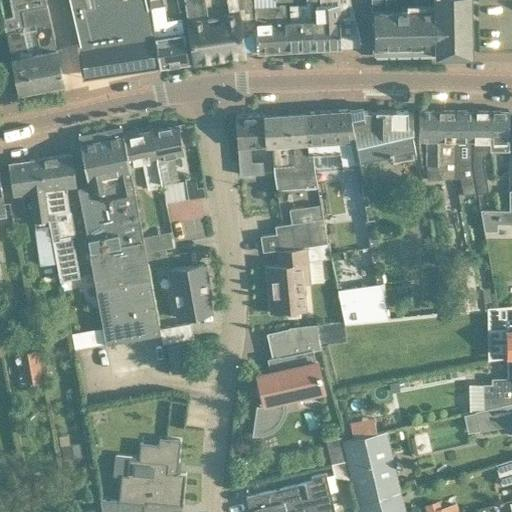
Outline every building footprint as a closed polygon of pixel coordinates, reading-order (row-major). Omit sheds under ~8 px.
[(70,0),(87,72),(122,64),(136,61),(137,70),(160,67),(153,15),(151,7),(147,7),(144,0),(70,0)] [(184,0),(194,62),(245,54),(240,19),(239,12),(238,12),(205,17),(202,0),(184,0)] [(236,0),(238,12),(239,12),(240,19),(255,16),(255,11),(254,0),(236,0)] [(255,16),(257,52),(286,51),(284,20),(285,20),(285,4),(280,4),(275,5),(275,1),(292,0),(254,0),(255,11),(255,16)] [(310,0),(311,3),(311,10),(314,49),(361,47),(357,24),(340,25),(338,0),(310,0)] [(371,0),(372,11),(373,11),(374,55),(471,53),(470,0),(371,0)] [(285,20),(284,20),(286,51),(314,49),(311,10),(311,3),(300,4),(301,19),(285,20)] [(13,30),(6,32),(7,33),(19,91),(41,87),(64,82),(51,19),(50,20),(47,5),(46,5),(21,10),(24,25),(22,28),(20,29),(20,27),(13,29),(13,30)] [(163,5),(151,7),(153,15),(160,67),(189,62),(182,18),(166,20),(163,5)] [(350,109),(305,112),(307,154),(312,153),(339,152),(342,168),(360,165),(359,160),(355,138),(350,109)] [(350,109),(355,138),(359,160),(391,153),(393,160),(416,156),(412,132),(413,132),(413,116),(407,116),(408,110),(368,110),(368,111),(363,111),(363,109),(362,109),(362,111),(351,113),(350,109)] [(437,110),(419,110),(418,140),(427,140),(426,165),(427,179),(439,178),(437,165),(437,110)] [(454,110),(437,110),(437,165),(439,178),(455,176),(455,170),(455,141),(454,141),(454,110)] [(472,110),(454,110),(454,141),(455,141),(455,170),(455,176),(461,176),(464,195),(477,193),(471,165),(472,110)] [(490,110),(472,110),(471,165),(477,193),(488,191),(484,165),(483,157),(489,150),(490,110)] [(490,110),(489,150),(509,151),(509,110),(490,110)] [(305,112),(262,114),(265,144),(271,143),(273,172),(276,188),(316,185),(312,153),(307,154),(305,112)] [(262,114),(235,116),(240,174),(263,173),(263,161),(250,161),(249,145),(265,144),(262,114)] [(178,124),(149,130),(160,183),(168,182),(177,179),(173,155),(184,153),(178,124)] [(149,130),(122,135),(128,164),(142,162),(146,186),(160,183),(149,130)] [(80,143),(84,163),(87,179),(90,178),(92,185),(77,188),(90,249),(89,250),(96,288),(150,278),(147,260),(145,251),(142,236),(140,227),(131,183),(129,171),(128,164),(122,135),(80,143)] [(72,153),(40,158),(52,238),(57,262),(61,287),(81,283),(73,235),(66,186),(76,184),(74,173),(72,153)] [(40,158),(8,163),(11,182),(13,193),(21,192),(24,207),(32,206),(34,219),(40,264),(57,262),(52,238),(40,158)] [(263,251),(278,249),(327,241),(323,219),(321,204),(289,208),(292,223),(275,225),(276,233),(261,235),(263,251)] [(511,209),(509,209),(509,210),(481,210),(485,232),(498,232),(498,219),(500,219),(500,215),(498,215),(498,210),(511,210),(511,209)] [(374,218),(365,220),(367,228),(375,226),(374,218)] [(151,234),(142,236),(145,251),(154,249),(151,234)] [(377,236),(369,237),(370,247),(379,245),(377,236)] [(327,241),(278,249),(280,264),(266,266),(268,286),(272,285),(275,312),(307,308),(302,264),(307,263),(307,260),(331,256),(329,241),(327,241)] [(378,255),(372,256),(377,283),(381,282),(383,282),(382,272),(378,273),(376,264),(380,264),(378,255)] [(466,288),(456,290),(458,309),(478,307),(472,259),(463,260),(466,288)] [(205,263),(171,269),(175,289),(173,289),(178,318),(211,312),(206,281),(208,281),(205,263)] [(150,278),(96,288),(106,343),(161,333),(150,278)] [(338,290),(345,325),(387,318),(381,282),(377,283),(338,290)] [(488,287),(477,289),(479,306),(490,305),(490,304),(489,293),(488,287)] [(161,334),(160,334),(161,344),(164,343),(194,337),(191,322),(160,327),(161,334)] [(317,324),(289,327),(289,329),(287,329),(290,354),(313,350),(321,348),(318,338),(317,324)] [(94,332),(73,336),(75,349),(96,345),(94,332)] [(183,342),(167,345),(172,371),(188,368),(183,342)] [(20,350),(26,379),(36,377),(30,348),(20,350)] [(258,395),(260,405),(256,406),(252,427),(262,427),(272,423),(277,416),(279,409),(279,399),(322,389),(313,350),(290,354),(280,356),(279,355),(271,357),(271,358),(268,359),(270,367),(269,368),(270,371),(258,374),(260,385),(257,386),(259,395),(258,395)] [(483,407),(476,408),(476,411),(511,403),(511,356),(508,356),(510,376),(491,376),(492,382),(483,382),(483,407)] [(511,403),(476,411),(480,429),(511,424),(511,403)] [(372,417),(350,422),(351,426),(353,438),(376,433),(372,417)] [(376,433),(353,438),(343,441),(348,459),(360,501),(399,490),(382,432),(376,433)] [(343,441),(342,435),(326,439),(331,463),(348,459),(343,441)] [(158,443),(140,442),(138,458),(128,457),(127,474),(121,473),(118,499),(100,498),(102,511),(118,511),(120,501),(147,503),(147,501),(182,505),(185,473),(177,472),(180,439),(159,437),(158,443)] [(511,481),(511,458),(495,463),(501,484),(511,481)] [(320,511),(321,511),(335,511),(326,472),(311,476),(312,480),(247,496),(250,510),(255,509),(256,511),(320,511)] [(43,479),(29,483),(31,492),(45,488),(43,479)] [(405,511),(399,490),(360,501),(357,502),(360,511),(405,511)] [(441,507),(427,510),(427,511),(458,511),(457,503),(441,507)]
